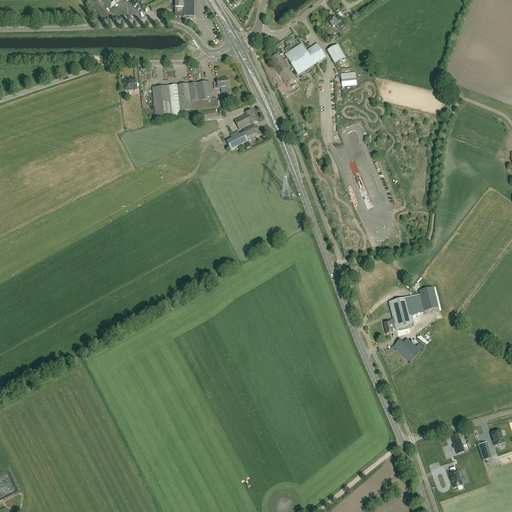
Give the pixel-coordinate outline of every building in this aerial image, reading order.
[(98,0),(99,1),(99,0),(111,12),(116,8),(114,6),(120,0),(98,0)] [(190,17),(190,0),(175,0),(175,8),(176,8),(176,17),(190,17)] [(337,22),(333,17),(327,21),(333,28),(335,25),(338,29),(343,25),(339,20),(337,22)] [(305,52),(300,45),(284,55),(297,75),(324,58),(316,45),(305,52)] [(334,64),(345,58),(338,45),(327,51),(334,64)] [(281,77),(290,72),(288,69),(289,68),(283,58),(282,58),(279,53),(270,59),(272,63),(278,71),(281,77)] [(290,72),(281,77),(285,84),(286,84),(287,86),(296,81),(290,72)] [(224,79),(224,78),(217,79),(217,84),(214,85),(214,84),(215,89),(229,88),(228,79),(224,79)] [(342,88),(357,86),(356,79),(341,80),(342,88)] [(136,89),(135,80),(130,80),(130,81),(128,82),(128,80),(127,80),(127,81),(123,81),(124,91),(132,90),(132,89),(136,89)] [(213,108),(213,100),(212,100),(210,83),(191,85),(193,110),(213,108)] [(180,112),(193,110),(191,85),(178,86),(169,87),(152,89),(155,118),(180,115),(180,112)] [(202,120),(216,116),(215,110),(201,113),(202,120)] [(252,125),(257,123),(252,112),(251,110),(245,113),(247,115),(234,121),(239,131),(251,125),(252,125)] [(231,139),(226,141),(231,151),(236,148),(248,142),(248,141),(260,135),(258,131),(259,131),(256,126),(253,128),(252,126),(242,131),(244,134),(240,136),(238,132),(230,136),(231,139)] [(424,312),(439,309),(434,288),(420,292),(424,312)] [(396,329),(414,325),(412,316),(418,314),(414,297),(390,303),(393,319),(389,320),(390,322),(383,324),(386,335),(393,333),(392,328),(395,327),(396,329)] [(416,347),(407,340),(404,343),(400,340),(393,347),(397,351),(410,363),(424,348),(419,344),(416,347)] [(500,431),(491,434),(495,446),(504,443),(500,431)] [(457,455),(464,452),(458,434),(451,436),(457,455)] [(492,459),(486,443),(478,446),(483,462),(492,459)] [(454,456),(440,461),(443,468),(457,463),(454,456)] [(451,473),(449,474),(454,489),(457,488),(458,491),(463,489),(462,486),(463,486),(458,471),(456,471),(455,468),(450,469),(451,473)]
